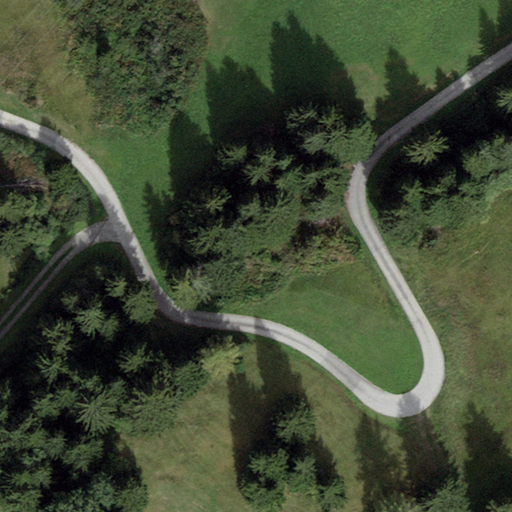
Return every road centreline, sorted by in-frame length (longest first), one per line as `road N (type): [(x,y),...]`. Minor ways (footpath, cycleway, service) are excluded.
road 1 (track): [(511,60),(361,182),(363,226),(441,362),(433,398),(381,408),(134,235),(67,148),(0,120)]
road 2 (track): [(0,358),(134,235)]
